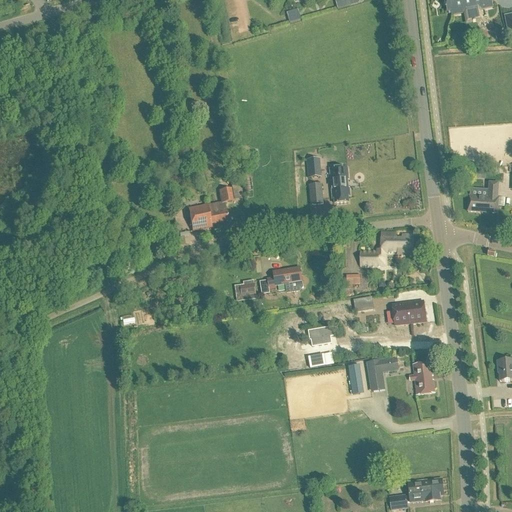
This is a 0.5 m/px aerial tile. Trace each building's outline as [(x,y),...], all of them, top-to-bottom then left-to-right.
[(334,0),(335,0),(338,10),(358,5),(356,0),(350,0),(343,2),(341,0),(334,0)] [(490,0),(444,0),(447,15),(451,14),(452,18),(466,15),(465,11),(478,8),(479,12),(493,9),(490,0)] [(287,14),(290,24),(301,21),(298,11),(287,14)] [(307,162),(308,174),(320,173),(319,161),(307,162)] [(347,170),(330,171),(331,183),(332,183),(333,191),(332,191),(333,201),(334,201),(335,206),(349,204),(348,198),(350,198),(349,190),(348,190),(348,182),(349,182),(347,170)] [(497,216),(498,201),(498,200),(499,185),(489,184),(488,192),(471,191),(470,198),(469,198),(469,199),(468,214),(485,215),(497,216)] [(321,185),(308,186),(310,206),(322,205),(321,185)] [(211,230),(225,227),(224,224),(228,223),(226,215),(224,206),(234,204),(231,191),(219,194),(221,206),(207,209),(207,208),(188,212),(192,234),(200,233),(200,231),(204,230),(204,232),(211,231),(211,230)] [(379,249),(376,251),(376,252),(360,252),(360,267),(384,266),(385,254),(402,254),(402,257),(414,257),(414,241),(410,241),(410,238),(403,238),(403,241),(397,241),(397,234),(381,234),(380,249),(379,249)] [(301,272),(300,272),(300,270),(273,275),(274,280),(267,282),(269,293),(276,292),(276,288),(288,286),(289,292),(301,290),(303,288),(300,275),(301,275),(301,272)] [(361,276),(346,276),(346,287),(361,287),(361,276)] [(239,286),(241,297),(255,295),(253,284),(239,286)] [(374,311),(372,299),(354,302),(356,314),(374,311)] [(394,321),(395,328),(427,324),(424,304),(393,308),(393,314),(394,321)] [(368,326),(362,328),(363,335),(370,333),(368,326)] [(334,338),(333,329),(309,333),(310,342),(311,342),(313,349),(332,346),(331,339),(334,338)] [(334,366),(333,357),(324,359),(326,367),(334,366)] [(369,365),(373,394),(385,392),(383,375),(399,373),(397,361),(369,365)] [(511,361),(497,363),(498,371),(499,371),(500,384),(511,382),(511,361)] [(415,368),(418,397),(434,395),(433,383),(431,383),(430,377),(433,377),(433,369),(429,370),(429,366),(415,368)] [(349,369),(353,397),(360,396),(356,368),(349,369)] [(335,385),(342,384),(340,370),(333,371),(335,385)] [(444,495),(442,482),(409,486),(409,487),(411,506),(426,504),(426,505),(441,503),(440,495),(444,495)] [(389,498),(390,511),(394,511),(408,510),(406,496),(389,498)]
